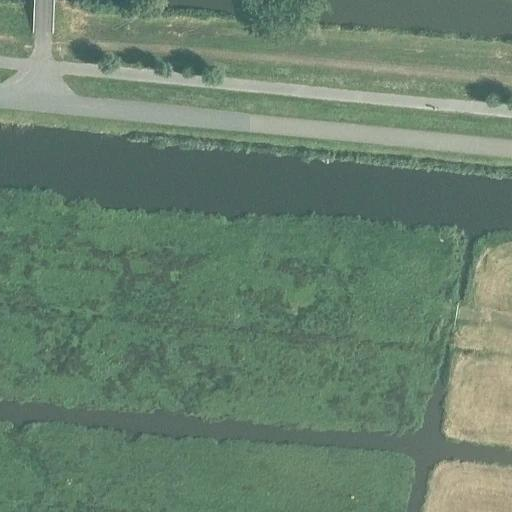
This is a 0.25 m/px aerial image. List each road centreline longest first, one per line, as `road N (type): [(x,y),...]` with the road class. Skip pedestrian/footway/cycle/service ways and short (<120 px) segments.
road 1 (unknown): [(0,39),(46,52),(108,45),(511,84)]
road 2 (unclassified): [(511,151),(0,97)]
